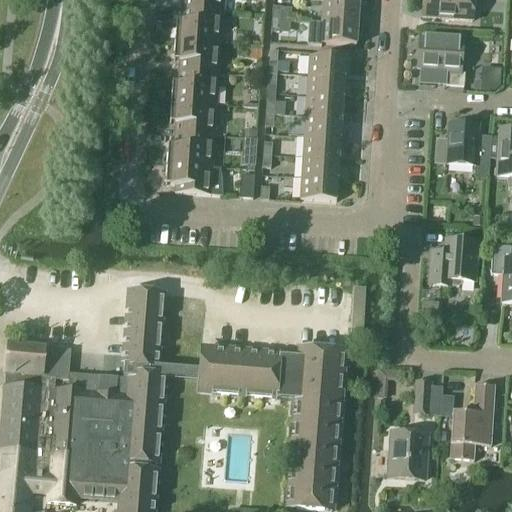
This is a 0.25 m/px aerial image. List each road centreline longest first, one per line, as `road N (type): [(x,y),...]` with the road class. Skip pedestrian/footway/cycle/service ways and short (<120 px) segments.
road 1 (residential): [(379,209),(355,228),(129,214),(145,0)]
road 2 (unknown): [(0,259),(38,286),(97,293),(163,281),(259,307),(336,314)]
road 3 (residential): [(511,367),(399,360),(405,244),(379,209)]
road 4 (secondary): [(0,170),(45,71),(62,0)]
road 5 (residential): [(385,102),(511,108)]
